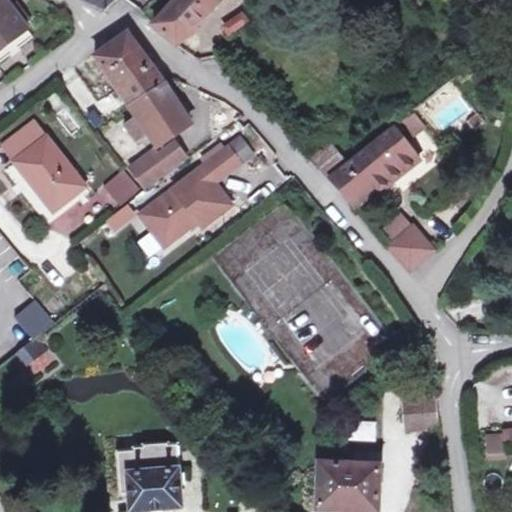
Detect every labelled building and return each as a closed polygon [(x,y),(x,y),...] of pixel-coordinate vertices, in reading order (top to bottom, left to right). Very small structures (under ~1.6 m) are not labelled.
[(1,0),(0,1),(0,68),(34,44),(1,0)] [(122,0),(76,0),(74,3),(79,5),(106,14),(125,2),(122,0)] [(181,0),(155,27),(182,48),(230,0),(181,0)] [(232,41),(250,27),(244,20),(227,34),(232,41)] [(97,61),(131,113),(165,88),(152,67),(130,48),(138,41),(131,35),(124,39),(97,61)] [(131,113),(138,123),(126,132),(136,147),(149,139),(158,152),(192,129),(165,88),(131,113)] [(397,131),(351,167),(331,183),(351,207),(370,191),(375,197),(421,162),(397,131)] [(244,163),(255,154),(239,134),(228,143),(244,163)] [(48,141),(18,165),(57,215),(87,192),(48,141)] [(314,163),(331,183),(351,167),(334,147),(314,163)] [(138,175),(151,192),(183,167),(169,151),(138,175)] [(230,158),(204,175),(214,190),(239,171),(230,158)] [(142,218),(153,236),(157,232),(168,247),(197,228),(201,233),(231,213),(214,190),(204,175),(142,218)] [(113,233),(137,218),(129,206),(105,221),(113,233)] [(411,275),(435,254),(414,228),(388,250),(411,275)] [(157,232),(153,236),(163,251),(168,247),(157,232)] [(107,303),(113,298),(104,286),(98,291),(107,303)] [(113,298),(107,303),(180,406),(187,401),(124,314),(113,298)] [(32,343),(38,339),(43,335),(53,326),(35,304),(15,320),(32,343)] [(48,351),(38,339),(32,343),(10,360),(21,374),(48,351)] [(406,432),(443,430),(439,403),(430,377),(403,382),(406,432)] [(376,442),(376,422),(349,423),(349,442),(376,442)] [(125,451),(129,493),(136,492),(138,511),(184,509),(180,447),(125,451)] [(323,467),(323,509),(380,511),(382,469),(323,467)]
